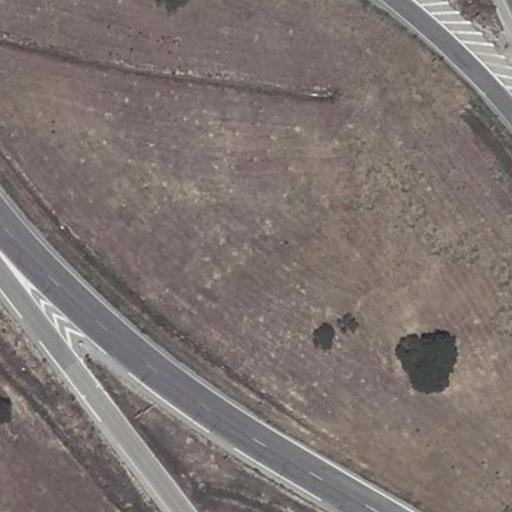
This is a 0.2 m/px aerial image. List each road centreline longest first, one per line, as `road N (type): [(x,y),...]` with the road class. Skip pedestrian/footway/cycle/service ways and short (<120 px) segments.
road 1 (primary): [(0,220),(147,363),(377,511)]
road 2 (primary): [(0,273),(180,511)]
road 3 (primary): [(511,113),(394,0)]
